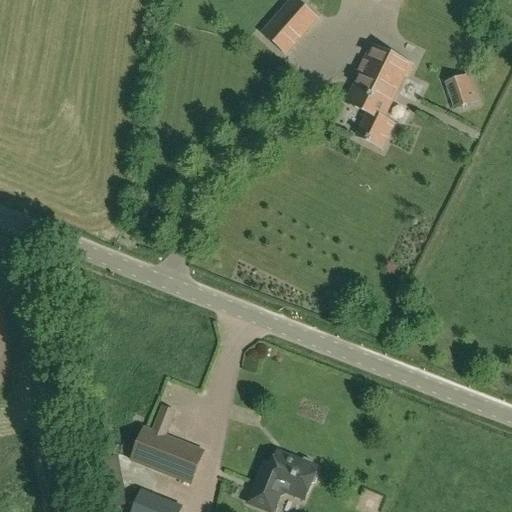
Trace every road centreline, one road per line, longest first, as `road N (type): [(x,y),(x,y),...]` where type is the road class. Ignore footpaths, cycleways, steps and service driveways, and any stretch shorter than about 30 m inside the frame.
road 1 (unclassified): [(511,419),(0,216)]
road 2 (unknown): [(190,511),(190,489),(249,315)]
